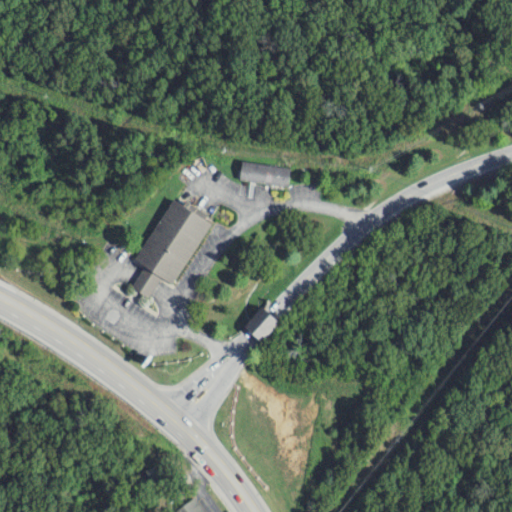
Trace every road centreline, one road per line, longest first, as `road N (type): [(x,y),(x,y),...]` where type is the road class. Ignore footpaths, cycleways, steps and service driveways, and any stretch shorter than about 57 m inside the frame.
road 1 (primary): [(0,295),(115,369),(191,434),(256,511)]
road 2 (tertiary): [(267,325),(422,194),(511,154)]
